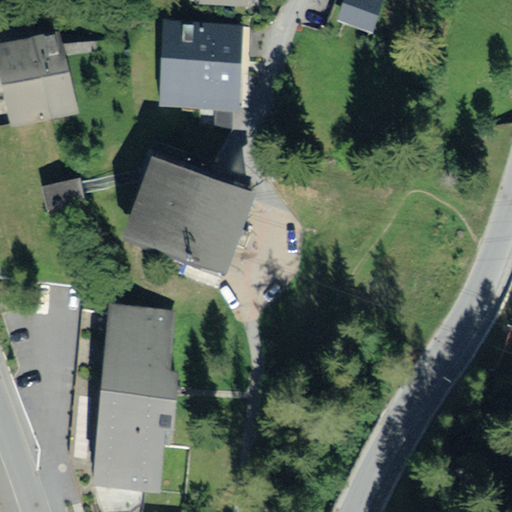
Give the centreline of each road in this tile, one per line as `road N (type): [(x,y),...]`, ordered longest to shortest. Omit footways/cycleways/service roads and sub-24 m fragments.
road 1 (tertiary): [(348,511),(383,442),(491,276),(511,215)]
road 2 (residential): [(236,166),(296,0)]
